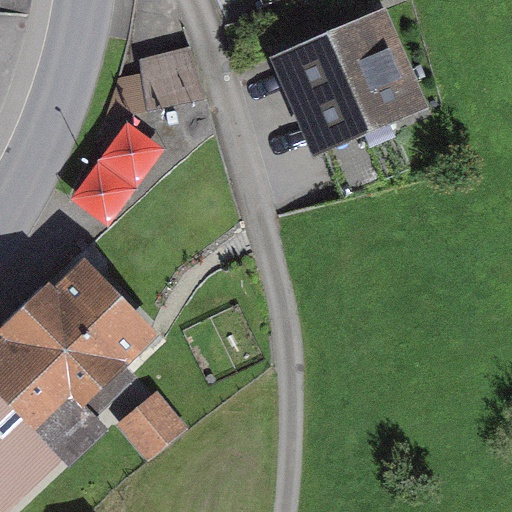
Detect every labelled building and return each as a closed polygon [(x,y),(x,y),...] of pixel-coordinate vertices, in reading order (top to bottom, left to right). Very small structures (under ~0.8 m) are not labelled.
[(328,36),(271,60),(312,156),(370,132),(428,106),(387,10),(328,36)] [(158,123),(214,107),(201,61),(144,77),(158,123)] [(134,141),(76,217),(113,245),(171,170),(134,141)] [(153,332),(88,262),(0,343),(0,500),(61,445),(72,457),(139,395),(114,368),(153,332)] [(192,436),(160,399),(122,433),(155,469),(192,436)]
